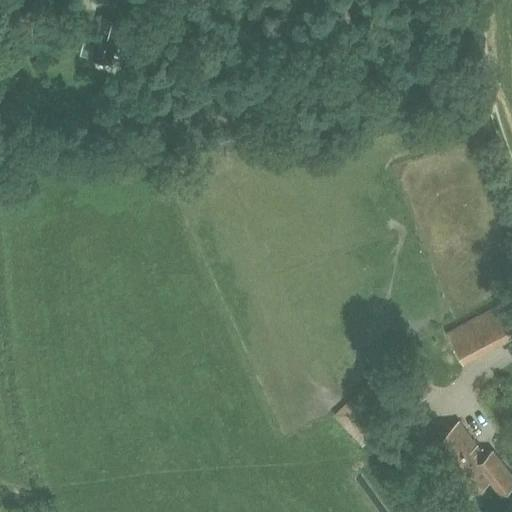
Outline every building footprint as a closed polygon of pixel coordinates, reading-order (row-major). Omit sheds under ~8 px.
[(102,15),(94,46),(92,54),(91,56),(111,61),(121,20),(102,15)] [(7,43),(21,44),(37,45),(38,22),(27,21),(8,20),(7,43)] [(511,333),(511,309),(507,300),(447,332),(463,360),(511,333)] [(426,390),(404,367),(384,386),(406,409),(426,390)] [(362,443),(389,418),(361,387),(334,413),(362,443)] [(511,473),(494,450),(493,451),(490,448),(484,454),(458,420),(425,446),(465,496),(490,477),(501,492),(511,483),(511,473)]
